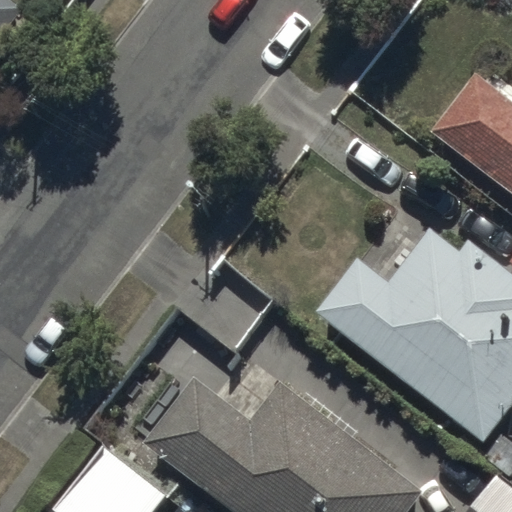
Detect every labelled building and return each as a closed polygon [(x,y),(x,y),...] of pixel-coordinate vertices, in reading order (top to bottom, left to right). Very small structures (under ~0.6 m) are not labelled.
[(0,0),(0,57),(32,15),(12,0),(0,0)] [(511,89),(484,69),(432,141),(511,199),(511,89)] [(322,319),(490,451),(511,422),(511,277),(473,247),(465,256),(437,235),(394,289),(364,265),(322,319)] [(197,382),(146,448),(230,511),(418,511),(430,497),(282,385),(252,424),(197,382)] [(164,511),(174,499),(107,448),(57,511),(164,511)] [(511,511),(511,485),(506,481),(482,511),(511,511)]
